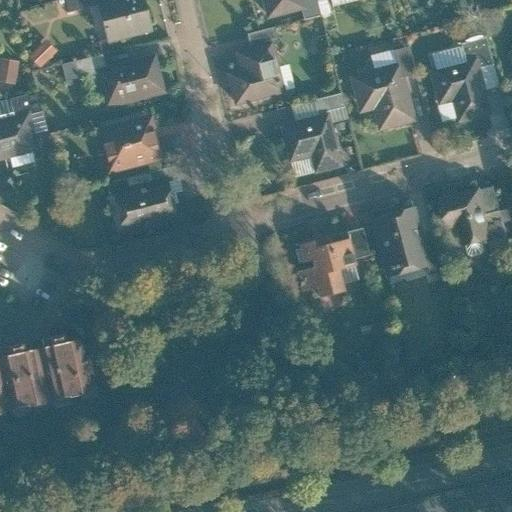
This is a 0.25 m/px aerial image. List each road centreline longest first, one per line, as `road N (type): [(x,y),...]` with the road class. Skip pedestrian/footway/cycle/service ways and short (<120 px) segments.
road 1 (residential): [(511,147),(237,224)]
road 2 (residential): [(237,224),(79,261),(0,216)]
road 3 (tertiary): [(511,457),(274,511)]
road 4 (residential): [(237,224),(179,0)]
